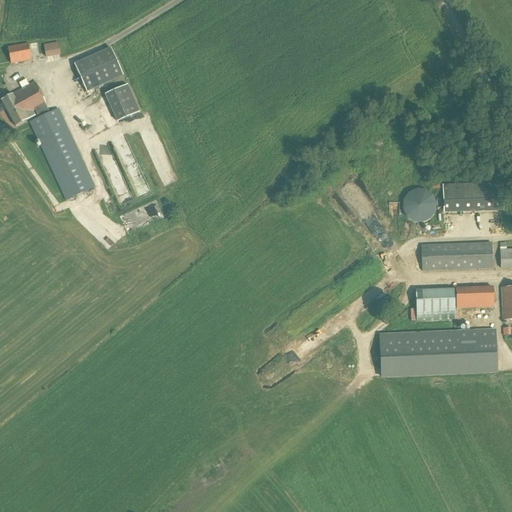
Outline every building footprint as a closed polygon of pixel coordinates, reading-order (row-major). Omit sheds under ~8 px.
[(10,64),(31,61),(28,44),(7,47),(10,64)] [(86,93),(91,91),(123,76),(110,48),(73,64),(86,93)] [(63,58),(63,50),(49,50),(50,59),(63,58)] [(48,113),(45,105),(46,105),(35,82),(14,93),(1,101),(15,127),(28,119),(35,116),(33,112),(35,111),(38,118),(28,123),(65,201),(95,187),(58,109),(48,113)] [(117,122),(139,112),(127,86),(105,95),(117,122)] [(446,188),(447,215),(498,213),(497,187),(446,188)] [(418,223),(423,222),(426,221),(430,218),(432,216),(434,212),(435,208),(435,204),(434,200),(432,197),(428,194),(424,192),(421,191),(416,191),(411,192),(408,194),(406,197),(404,201),(403,205),(403,208),(403,211),(405,215),(408,218),(411,221),(414,222),(418,223)] [(422,272),(492,269),(491,243),(420,246),(422,272)] [(500,269),(511,268),(511,249),(499,250),(500,269)] [(456,309),(494,308),(492,287),(455,288),(456,309)] [(511,287),(500,288),(502,321),(511,320),(511,287)] [(416,320),(454,318),(453,288),(414,290),(416,320)] [(381,378),(497,373),(495,330),(379,335),(381,378)]
